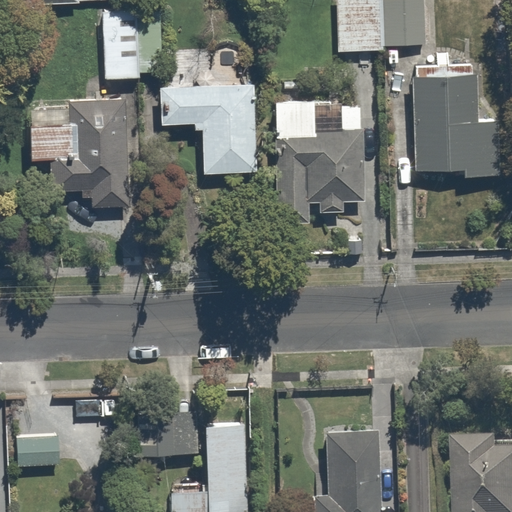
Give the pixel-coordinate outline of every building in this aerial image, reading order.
[(155,0),(95,0),(97,71),(157,70),(155,0)] [(386,47),(383,0),(336,0),(339,53),(386,50),(386,47)] [(423,0),(383,0),(386,47),(426,45),(423,0)] [(247,74),(149,79),(151,119),(194,117),(197,162),(252,159),(247,74)] [(413,78),(416,172),(468,170),(468,177),(500,176),(498,121),(478,122),(476,76),(413,78)] [(314,194),(314,202),(335,201),(335,193),(359,191),(355,122),(308,125),(306,85),(265,88),(273,215),(300,213),(299,195),(314,194)] [(122,94),(19,96),(21,145),(48,145),(50,195),(124,194),(122,94)] [(237,434),(238,413),(194,411),(194,408),(148,406),(146,443),(184,445),(185,425),(194,426),(192,477),(158,475),(156,511),(233,511),(237,444),(227,443),(227,434),(237,434)] [(44,418),(2,417),(2,452),(13,452),(12,460),(78,461),(78,412),(44,411),(44,418)] [(373,511),(370,422),(314,424),(316,485),(307,485),(307,511),(373,511)] [(511,511),(511,434),(450,434),(450,511),(511,511)]
